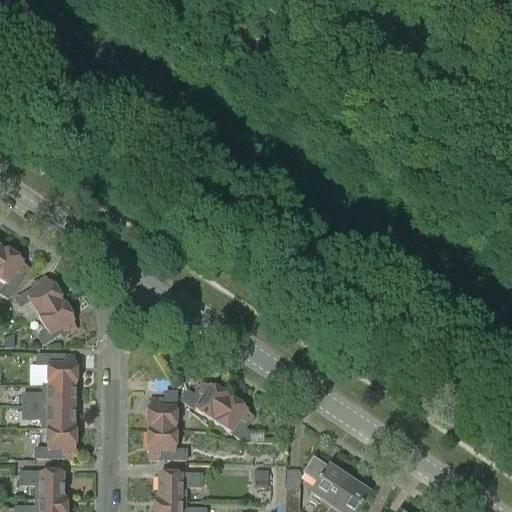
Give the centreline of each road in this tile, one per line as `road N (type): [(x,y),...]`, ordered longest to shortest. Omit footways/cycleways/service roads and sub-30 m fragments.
road 1 (residential): [(489,511),(132,278)]
road 2 (residential): [(107,511),(109,315),(132,278)]
road 3 (unclassified): [(306,0),(511,123)]
road 4 (residential): [(132,278),(0,189)]
